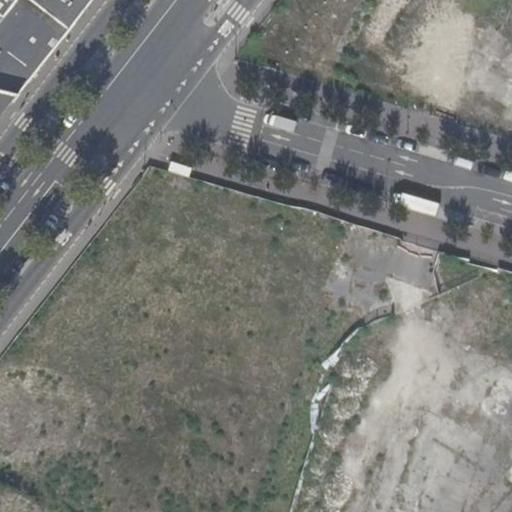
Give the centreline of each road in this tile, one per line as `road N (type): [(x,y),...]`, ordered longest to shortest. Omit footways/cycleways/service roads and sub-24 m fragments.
road 1 (residential): [(122,76),(170,103),(511,202)]
road 2 (primary): [(122,76),(0,234)]
